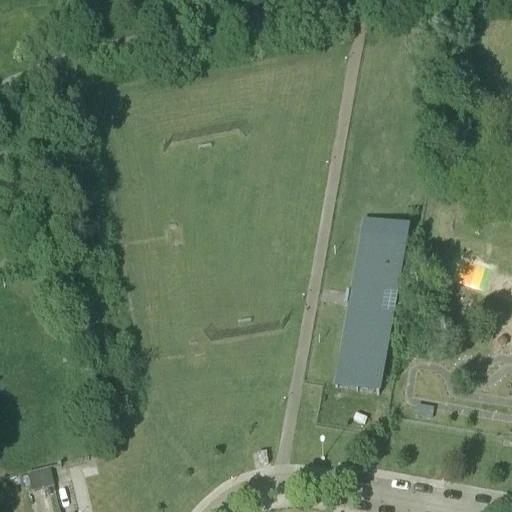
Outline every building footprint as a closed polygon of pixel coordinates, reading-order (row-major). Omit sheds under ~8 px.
[(423,142),(432,144),(434,132),(425,130),(423,142)] [(332,388),(378,396),(408,230),(362,222),(332,388)] [(441,319),(449,295),(434,290),(426,314),(441,319)] [(40,304),(0,312),(0,367),(51,357),(40,304)] [(256,453),(259,466),(272,463),(269,450),(256,453)] [(49,470),(28,475),(33,499),(55,494),(49,470)]
